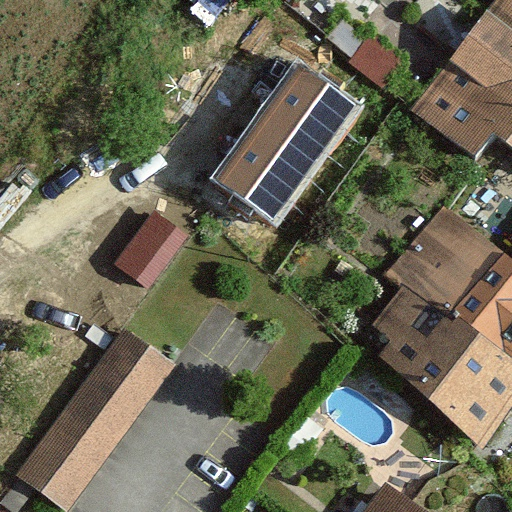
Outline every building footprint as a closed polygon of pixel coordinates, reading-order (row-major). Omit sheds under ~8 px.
[(511,170),(511,12),(422,121),(500,186),(511,170)] [(356,106),(316,77),(304,93),(327,110),(310,134),(326,146),(356,106)] [(384,151),(405,126),(390,114),(369,139),(384,151)] [(511,432),(511,375),(453,327),(510,259),(453,212),(386,292),(412,314),(390,340),(406,353),(388,375),(490,459),(511,432)] [(511,260),(510,259),(453,327),(511,375),(511,260)] [(81,511),(178,370),(130,337),(28,487),(65,511),(81,511)] [(400,511),(369,489),(350,511),(400,511)]
